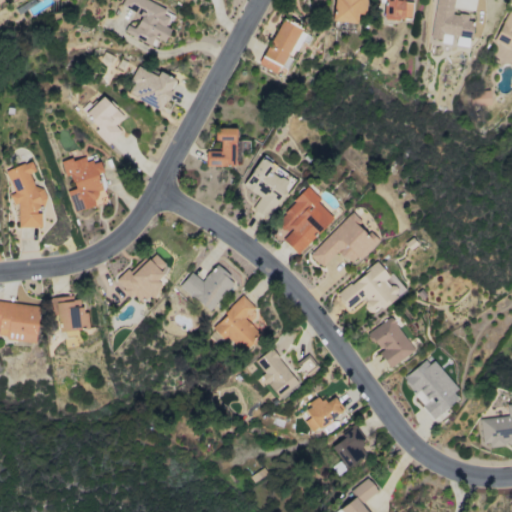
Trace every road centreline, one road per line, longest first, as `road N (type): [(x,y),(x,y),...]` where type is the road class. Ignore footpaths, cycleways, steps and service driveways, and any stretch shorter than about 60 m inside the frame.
road 1 (residential): [(157,193),(280,275),(403,434),(437,464),(483,479),(511,475)]
road 2 (residential): [(0,273),(78,265),(126,234),(153,205),(263,0)]
